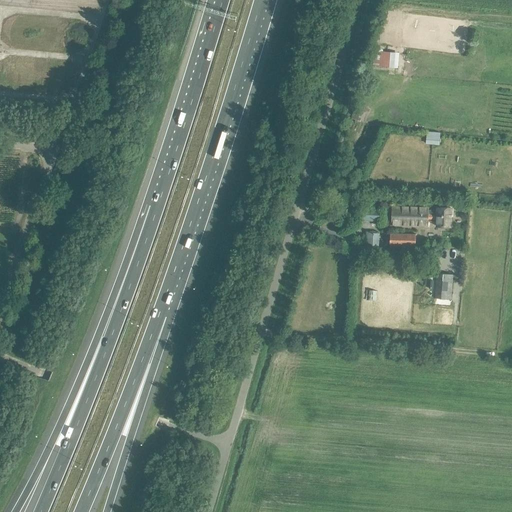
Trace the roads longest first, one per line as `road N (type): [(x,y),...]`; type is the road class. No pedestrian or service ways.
road 1 (unclassified): [(208,511),(359,0)]
road 2 (motorway): [(156,212),(15,511)]
road 3 (motorway): [(161,311),(261,0)]
road 4 (motorway): [(156,212),(41,511)]
road 5 (track): [(503,352),(263,333)]
road 6 (motorway): [(221,0),(156,212)]
road 7 (motorway): [(83,511),(161,311)]
road 8 (motorway): [(107,511),(161,311)]
